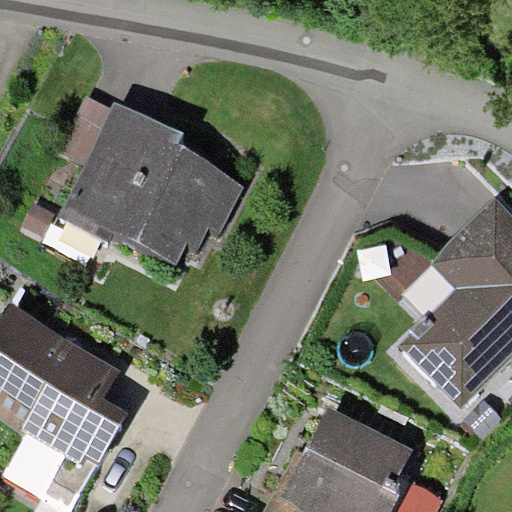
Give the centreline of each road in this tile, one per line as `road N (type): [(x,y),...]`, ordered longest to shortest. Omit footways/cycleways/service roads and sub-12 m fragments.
road 1 (residential): [(391,85),(179,511)]
road 2 (residential): [(58,0),(181,18),(391,85)]
road 3 (residential): [(391,85),(511,132)]
